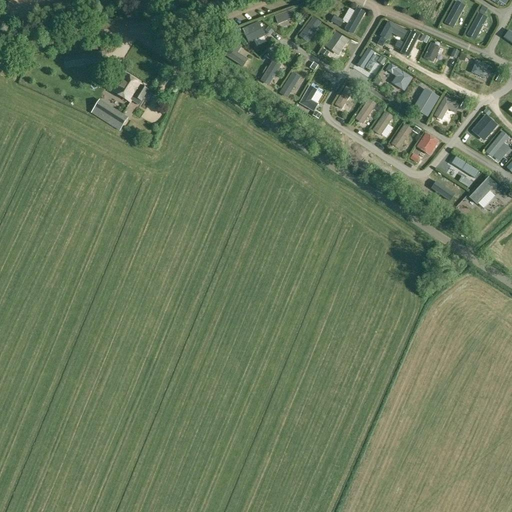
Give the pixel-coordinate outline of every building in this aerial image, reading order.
[(457,2),(445,23),(453,28),(465,6),(457,2)] [(348,24),(345,29),(353,34),(365,13),(357,8),(355,12),(348,24)] [(293,9),(275,16),(278,24),(296,17),(293,9)] [(479,14),(467,36),(476,40),(487,18),(479,14)] [(313,18),(300,36),(307,41),(320,23),(313,18)] [(259,21),(242,29),(249,44),(266,36),(259,21)] [(407,32),(389,22),(381,36),(388,40),(392,33),(403,39),(407,32)] [(336,32),(325,47),(338,56),(349,41),(336,32)] [(411,32),(400,54),(408,58),(419,36),(411,32)] [(225,56),(243,68),(248,60),(238,53),(242,46),(234,41),(225,56)] [(433,62),(440,48),(431,43),(424,58),(433,62)] [(258,57),(263,59),(267,50),(262,48),(258,57)] [(368,49),(357,66),(363,70),(364,68),(373,55),(374,53),(368,49)] [(65,68),(103,61),(101,51),(63,57),(65,68)] [(477,61),(475,66),(472,73),(485,79),(488,72),(486,71),(488,66),(477,61)] [(273,62),(262,80),(269,85),(280,66),(273,62)] [(413,78),(390,64),(386,70),(397,77),(392,84),(404,91),(413,78)] [(131,102),(131,101),(139,105),(149,90),(124,74),(114,91),(131,102)] [(292,74),(281,93),(287,97),(299,78),(292,74)] [(299,104),(314,112),(318,104),(312,101),(318,89),(310,85),(299,104)] [(347,86),(335,105),(342,109),(354,90),(347,86)] [(428,117),(440,98),(426,89),(414,109),(428,117)] [(445,97),(434,116),(442,121),(448,110),(455,114),(460,106),(445,97)] [(127,117),(99,100),(93,108),(121,126),(127,117)] [(369,100),(356,118),(357,119),(358,120),(361,123),(362,122),(363,123),(376,105),(369,100)] [(386,113),(373,131),(380,136),(387,126),(393,118),(386,113)] [(485,116),(475,129),(482,136),(486,140),(489,135),(497,126),(485,116)] [(405,126),(392,144),(399,149),(412,130),(405,126)] [(504,130),(486,152),(492,157),(510,136),(504,130)] [(426,134),(417,148),(429,156),(438,142),(426,134)] [(457,157),(452,164),(475,178),(479,172),(457,157)] [(490,176),(470,197),(477,204),(497,183),(490,176)] [(436,182),(431,189),(450,202),(454,195),(436,182)]
